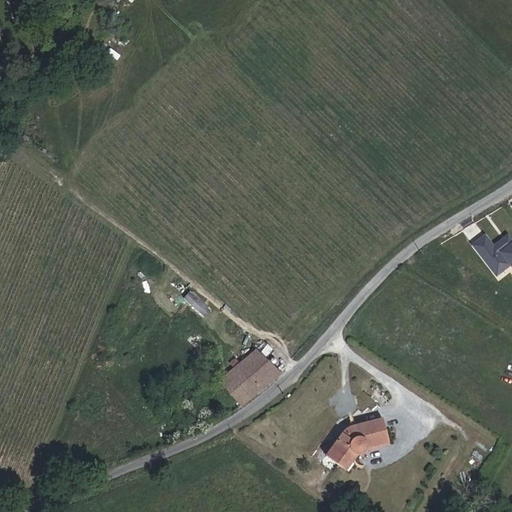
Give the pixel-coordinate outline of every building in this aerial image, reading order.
[(471,242),(495,275),(511,264),(511,265),(511,238),(508,232),(493,243),(485,232),(471,242)] [(182,299),(206,316),(212,307),(188,290),(182,299)] [(241,407),(282,373),(256,348),(239,364),(235,359),(230,363),(234,368),(219,380),(241,407)] [(371,411),(377,405),(365,392),(340,398),(326,405),(296,446),(311,457),(341,416),(344,420),(349,415),(353,415),(359,410),(362,413),(368,408),(371,411)] [(173,417),(178,414),(173,407),(168,410),(173,417)] [(168,424),(167,424),(159,414),(155,416),(160,422),(156,425),(162,432),(166,430),(170,437),(178,434),(176,431),(173,432),(168,424)] [(368,445),(388,440),(382,419),(352,427),(349,428),(342,433),(326,456),(343,469),(354,453),(356,455),(360,455),(363,454),(365,452),(367,450),(368,448),(368,445)]
